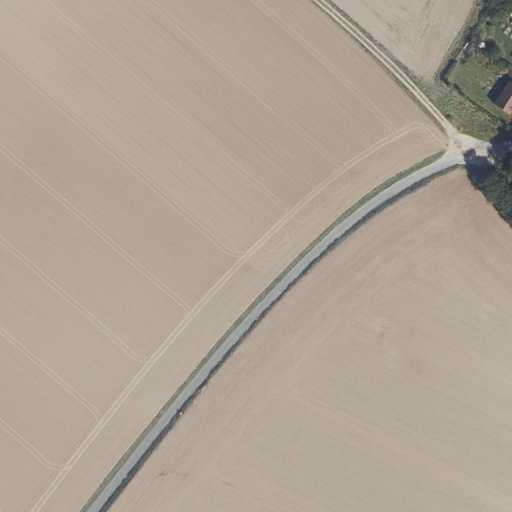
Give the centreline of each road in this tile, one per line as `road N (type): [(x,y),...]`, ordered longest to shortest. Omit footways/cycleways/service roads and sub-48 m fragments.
road 1 (unclassified): [(93,511),(252,317),(333,236),(421,173),(476,154)]
road 2 (track): [(476,154),(316,0)]
